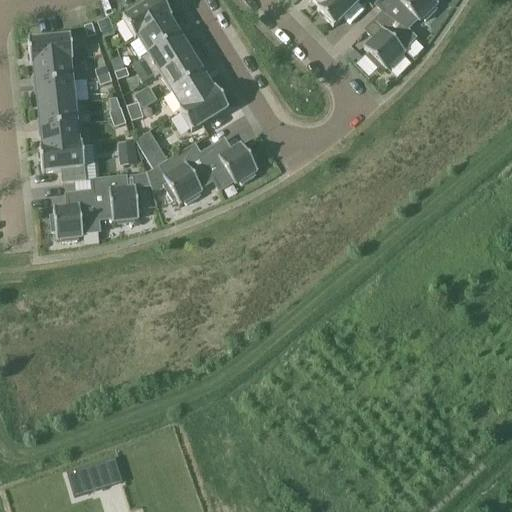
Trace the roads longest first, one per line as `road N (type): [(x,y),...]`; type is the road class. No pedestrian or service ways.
road 1 (residential): [(260,0),(339,87),(339,120),(312,140),(292,140),(274,128),(194,0)]
road 2 (residential): [(0,124),(15,251)]
